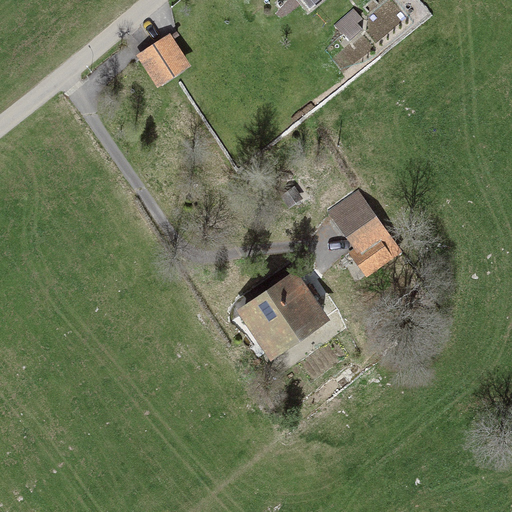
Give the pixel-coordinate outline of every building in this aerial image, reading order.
[(353,10),(335,26),(349,40),(361,30),(355,23),(360,19),(353,10)] [(184,65),(167,39),(155,48),(171,73),(184,65)] [(155,48),(142,56),(159,81),(171,73),(155,48)] [(356,193),(332,210),(359,248),(351,254),(366,274),(399,251),(365,204),(364,205),(356,193)] [(293,277),(244,310),(271,349),(319,316),(307,298),(314,293),(309,286),(302,291),(293,277)]
